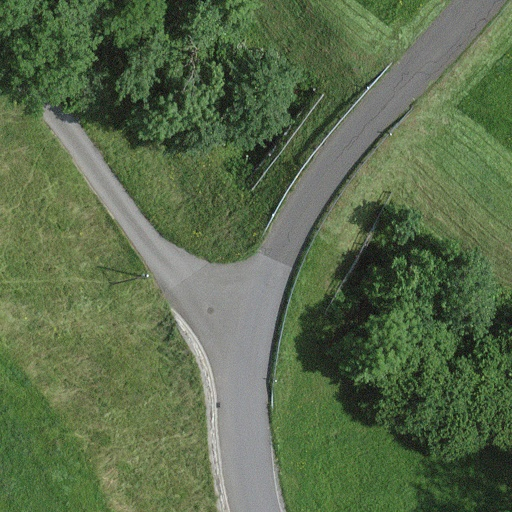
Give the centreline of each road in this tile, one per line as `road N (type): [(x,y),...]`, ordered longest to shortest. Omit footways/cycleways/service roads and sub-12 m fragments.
road 1 (unclassified): [(260,511),(246,407),(261,305),(291,244),(484,0)]
road 2 (track): [(261,305),(157,262),(61,107),(0,66)]
